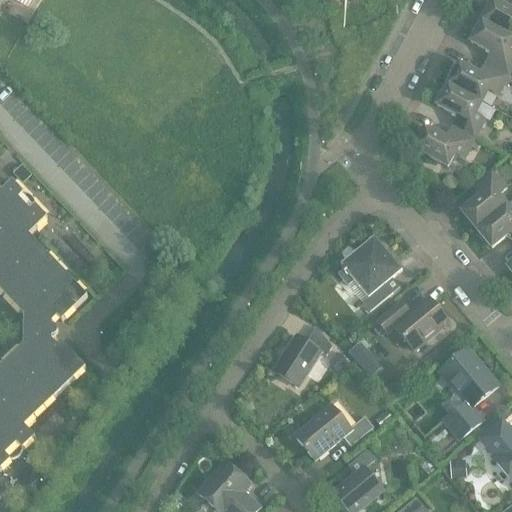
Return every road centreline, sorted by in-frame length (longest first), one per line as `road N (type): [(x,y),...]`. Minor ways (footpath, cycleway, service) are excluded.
road 1 (residential): [(209,416),(328,231),(383,186)]
road 2 (residential): [(504,335),(383,186)]
road 3 (residential): [(367,132),(438,0)]
road 4 (residential): [(309,511),(257,449),(209,416)]
